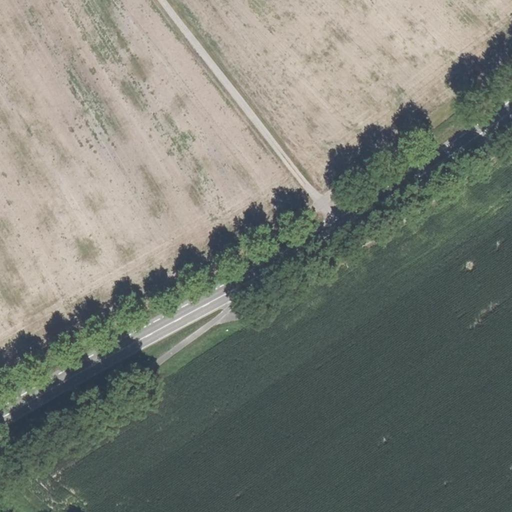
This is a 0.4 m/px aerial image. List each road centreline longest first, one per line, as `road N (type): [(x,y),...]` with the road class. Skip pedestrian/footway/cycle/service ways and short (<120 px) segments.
road 1 (secondary): [(511,109),(340,227),(0,418)]
road 2 (track): [(162,0),(340,227)]
